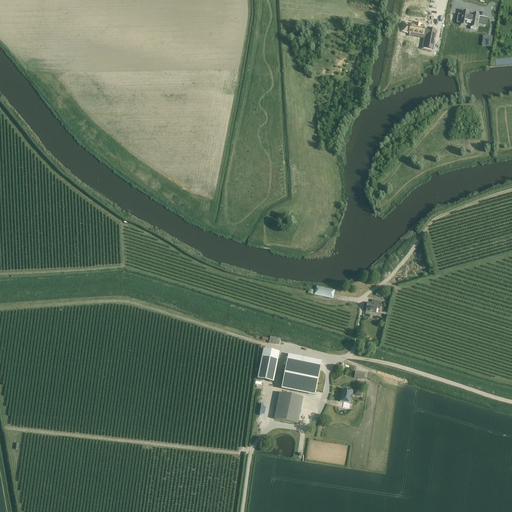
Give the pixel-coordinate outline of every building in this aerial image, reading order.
[(458,15),(457,23),(460,24),(460,23),(461,23),(461,26),(466,27),(466,26),(471,27),(470,28),(471,29),(470,30),(476,31),(476,30),(477,24),(485,26),(487,19),(479,17),(479,16),(473,14),(473,16),(468,15),(468,13),(463,12),(462,16),(461,16),(458,15)] [(432,52),(436,32),(428,31),(424,31),(425,29),(420,28),(420,27),(415,26),(415,27),(410,27),(405,26),(403,33),(409,34),(409,35),(427,37),(425,50),(432,52)] [(483,36),(483,41),(487,42),(486,47),(490,47),(491,38),(483,36)] [(333,299),(335,291),(316,287),(314,295),(333,299)] [(380,310),(381,306),(381,302),(372,300),(372,304),(367,303),(366,312),(376,314),(377,309),(380,310)] [(280,353),(264,350),(262,356),(278,359),(280,353)] [(285,374),(282,386),(316,392),(322,362),(288,355),(285,374)] [(278,359),(262,356),(258,380),(274,383),(278,359)] [(355,372),(354,378),(364,380),(365,374),(355,372)] [(353,392),(347,391),(342,390),(340,402),(343,403),(343,405),(348,406),(348,404),(351,404),(353,392)] [(298,424),(303,398),(279,394),(275,420),(298,424)]
